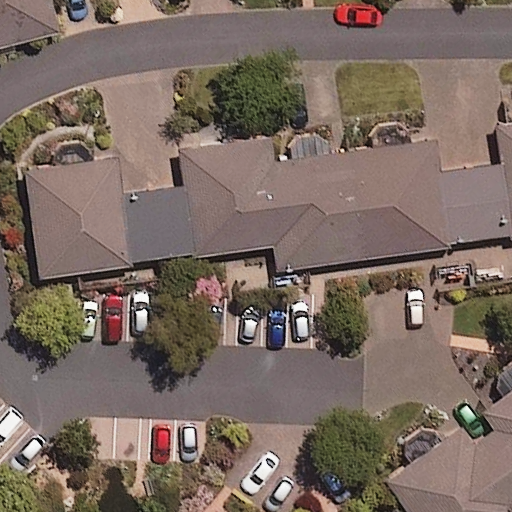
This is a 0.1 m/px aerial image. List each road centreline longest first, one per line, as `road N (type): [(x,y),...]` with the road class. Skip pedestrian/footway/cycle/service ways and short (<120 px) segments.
road 1 (residential): [(511,31),(157,41),(82,56),(0,90)]
road 2 (residential): [(0,340),(23,372),(50,382),(354,389)]
